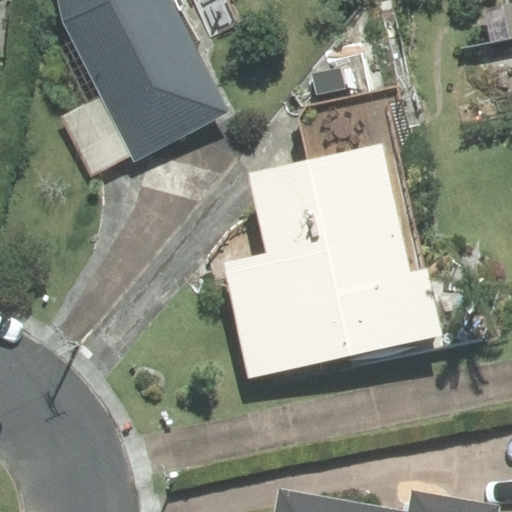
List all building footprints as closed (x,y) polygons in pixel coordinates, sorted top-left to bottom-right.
[(52,0),(59,32),(84,79),(98,104),(128,161),(133,170),(223,122),(157,0),(52,0)] [(511,4),(502,4),(503,45),(511,44),(511,4)] [(128,161),(98,104),(60,123),(89,181),(128,161)] [(376,161),(243,188),(259,265),(218,274),(242,390),(435,350),(422,284),(402,288),(376,161)] [(339,511),(275,499),(272,511),(453,511),(405,502),(403,511),(339,511)]
